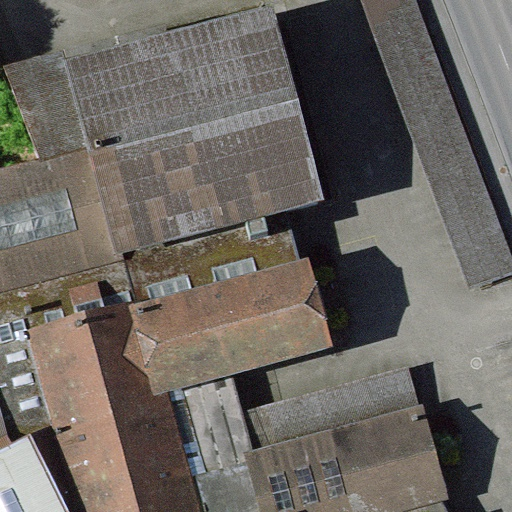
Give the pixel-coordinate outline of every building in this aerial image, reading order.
[(511,267),(414,0),(364,0),(364,6),(468,287),(511,271),(511,267)] [(0,176),(0,511),(195,511),(162,405),(158,391),(138,319),(308,272),(288,204),(319,195),(270,22),(172,47),(168,30),(8,74),(38,164),(0,176)] [(328,344),(308,272),(138,319),(158,391),(328,344)] [(413,372),(235,416),(245,457),(424,413),(413,372)] [(424,413),(245,457),(259,511),(374,511),(444,495),(424,413)]
